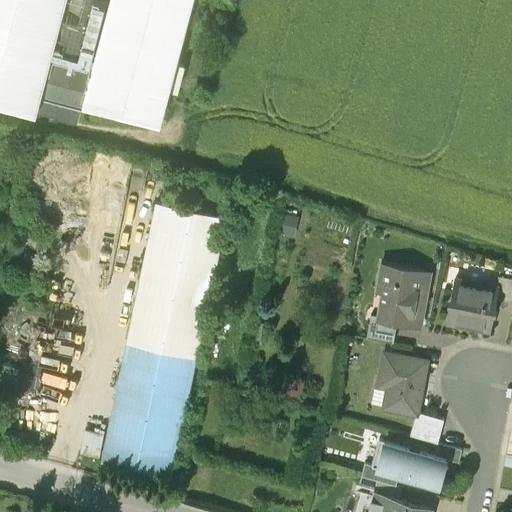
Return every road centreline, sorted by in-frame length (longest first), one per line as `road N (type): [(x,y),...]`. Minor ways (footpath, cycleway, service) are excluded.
road 1 (track): [(162,145),(511,254)]
road 2 (residential): [(162,511),(0,467)]
road 3 (residential): [(478,511),(493,439),(479,387)]
